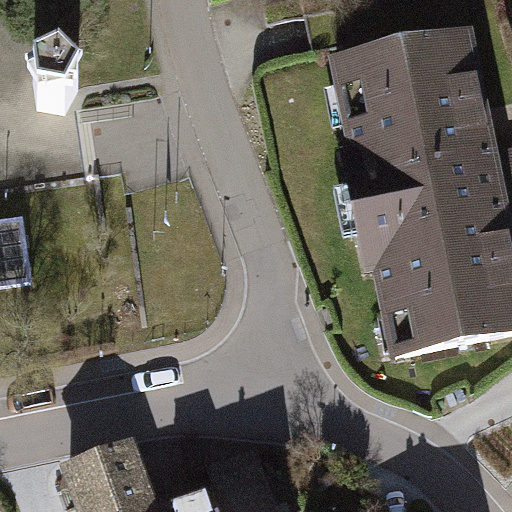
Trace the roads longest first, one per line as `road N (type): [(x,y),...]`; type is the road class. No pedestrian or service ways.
road 1 (residential): [(186,0),(198,63),(278,283),(290,391)]
road 2 (residential): [(0,444),(204,398),(290,391)]
road 3 (residential): [(290,391),(430,459),(472,511)]
